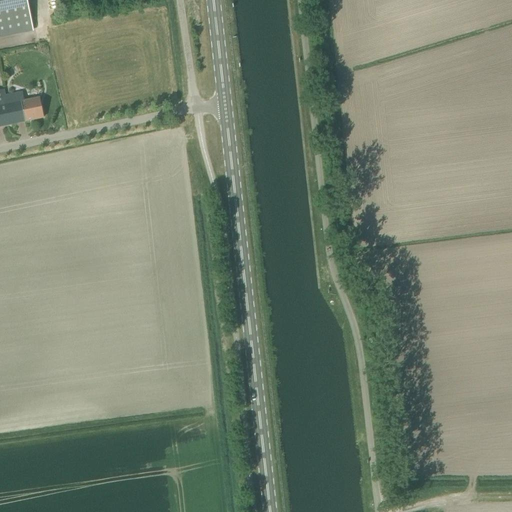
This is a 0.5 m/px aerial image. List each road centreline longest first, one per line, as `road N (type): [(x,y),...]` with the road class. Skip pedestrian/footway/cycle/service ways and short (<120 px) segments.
road 1 (unclassified): [(377,511),(354,326),(331,264),(299,0)]
road 2 (primary): [(271,511),(226,105)]
road 3 (unclassified): [(0,151),(197,109)]
